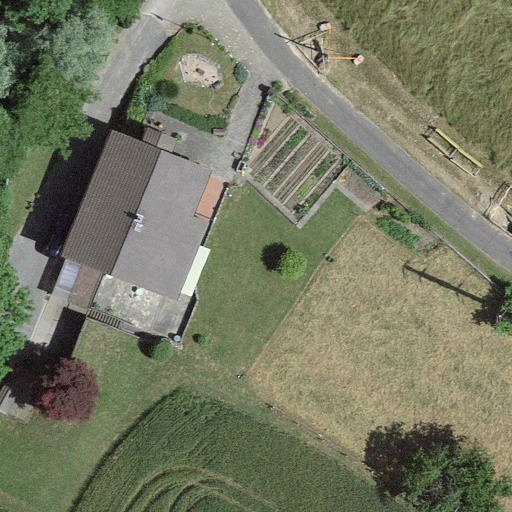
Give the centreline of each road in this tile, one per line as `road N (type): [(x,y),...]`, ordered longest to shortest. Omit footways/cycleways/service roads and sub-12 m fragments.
road 1 (track): [(511,254),(333,105),(242,0)]
road 2 (track): [(162,0),(145,13),(58,176),(0,243)]
